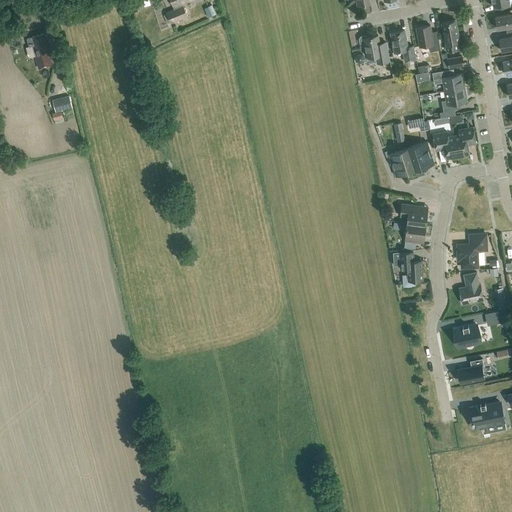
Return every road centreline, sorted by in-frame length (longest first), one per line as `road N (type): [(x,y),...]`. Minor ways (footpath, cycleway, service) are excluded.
road 1 (residential): [(447,420),(430,332),(440,302),(436,254),(446,198)]
road 2 (residential): [(500,167),(472,0)]
